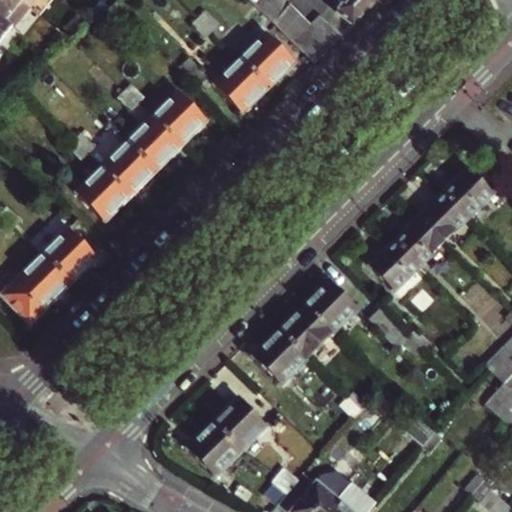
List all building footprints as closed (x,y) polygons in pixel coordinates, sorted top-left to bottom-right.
[(0,0),(0,15),(12,26),(29,6),(21,0),(0,0)] [(314,63),(342,35),(323,16),(319,16),(313,22),(286,0),(248,0),(281,30),(314,63)] [(347,0),(337,12),(352,25),(377,0),(347,0)] [(205,13),(199,19),(211,31),(217,25),(205,13)] [(0,39),(12,26),(0,15),(0,39)] [(204,38),(211,31),(199,19),(192,26),(204,38)] [(240,60),(268,88),(294,62),(267,34),(240,60)] [(180,68),(199,87),(208,78),(189,59),(180,68)] [(243,113),(268,88),(240,60),(215,85),(243,113)] [(123,92),(137,104),(143,98),(130,85),(123,92)] [(130,111),(137,104),(123,92),(117,98),(130,111)] [(151,119),(179,146),(182,143),(206,120),(178,92),(151,119)] [(126,144),(154,171),(155,171),(179,146),(151,119),(126,144)] [(74,141),(87,153),(93,147),(81,135),(74,141)] [(80,160),(87,153),(74,141),(68,147),(80,160)] [(129,196),(154,171),(126,144),(101,168),(129,196)] [(61,180),(46,164),(37,172),(52,188),(61,180)] [(444,193),(469,217),(494,192),(469,167),(444,193)] [(104,222),(129,196),(101,168),(76,193),(104,222)] [(419,217),(444,242),(469,217),(444,193),(419,217)] [(0,213),(0,214),(13,228),(18,222),(5,209),(0,213)] [(0,214),(0,228),(6,235),(13,228),(0,214)] [(444,242),(419,217),(394,242),(419,267),(444,242)] [(69,229),(41,256),(69,284),(97,256),(69,229)] [(371,266),(395,290),(419,267),(394,242),(371,266)] [(30,324),(68,286),(69,284),(41,256),(2,295),(30,324)] [(419,267),(395,290),(405,300),(429,277),(419,267)] [(330,280),(304,306),(332,334),(334,332),(358,308),(330,280)] [(396,320),(380,304),(368,316),(384,332),(396,320)] [(332,334),(304,306),(279,331),(307,359),(332,334)] [(418,329),(412,336),(424,348),(431,342),(418,329)] [(282,384),(307,359),(279,331),(254,356),(282,384)] [(424,348),(412,336),(405,342),(418,354),(424,348)] [(504,381),(511,372),(511,336),(486,363),(504,381)] [(511,388),(504,381),(486,402),(511,425),(511,388)] [(347,399),(360,412),(366,405),(354,393),(347,399)] [(239,397),(213,423),(242,451),(267,426),(239,397)] [(354,418),(360,412),(347,399),(341,405),(354,418)] [(216,476),(242,451),(213,423),(188,448),(216,476)] [(311,442),(293,424),(283,435),(300,453),(311,442)] [(424,445),(436,431),(430,425),(417,439),(424,445)] [(443,437),(436,431),(424,445),(431,451),(443,437)] [(285,469),(280,476),(294,488),(299,482),(285,469)] [(473,494),(485,480),(478,475),(466,488),(473,494)] [(280,476),(279,477),(275,483),(288,495),(294,488),(280,476)] [(485,480),(473,494),(480,500),(478,502),(488,511),(507,511),(511,508),(490,488),(492,486),(485,480)] [(353,511),(316,481),(291,511),(353,511)]
